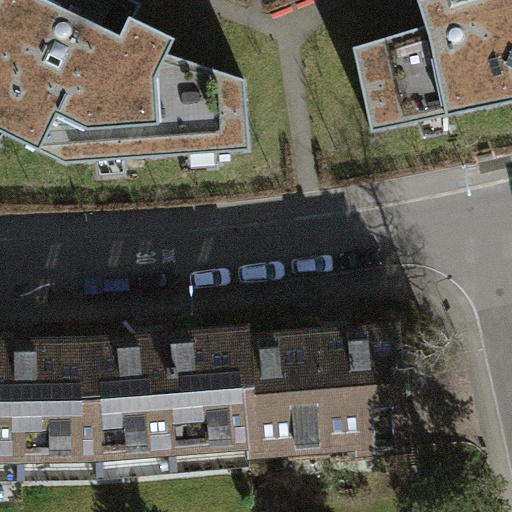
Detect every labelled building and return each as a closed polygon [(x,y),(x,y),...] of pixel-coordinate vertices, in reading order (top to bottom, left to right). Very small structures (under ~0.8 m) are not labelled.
[(250,151),(246,80),(168,55),(176,39),(135,20),(142,4),(133,0),(0,0),(0,131),(66,163),(250,151)] [(427,26),(355,48),(373,132),(504,105),(511,102),(511,0),(418,0),(419,0),(427,26)] [(397,327),(245,339),(253,436),(253,446),(357,438),(357,447),(406,444),(397,327)] [(139,342),(95,344),(96,452),(221,443),(221,436),(253,436),(245,339),(245,331),(139,335),(139,342)] [(0,452),(96,452),(95,344),(0,344),(0,452)]
